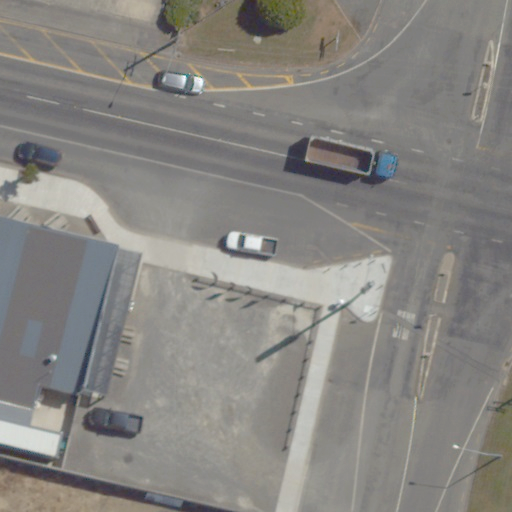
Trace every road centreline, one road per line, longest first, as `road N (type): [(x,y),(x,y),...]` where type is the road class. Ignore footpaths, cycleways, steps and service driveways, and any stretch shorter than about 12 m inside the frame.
road 1 (primary): [(460,198),(0,92)]
road 2 (residential): [(391,511),(460,198)]
road 3 (tertiary): [(460,198),(506,0)]
